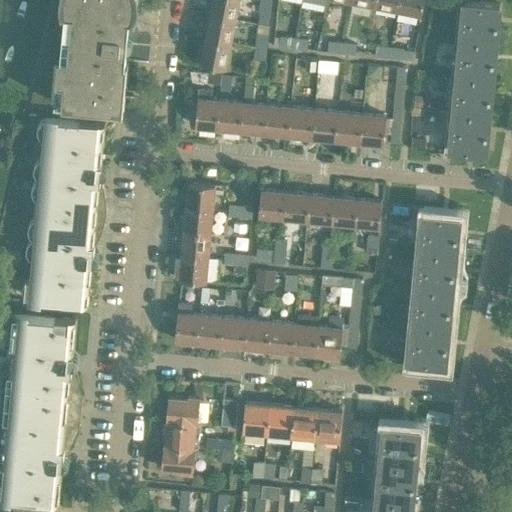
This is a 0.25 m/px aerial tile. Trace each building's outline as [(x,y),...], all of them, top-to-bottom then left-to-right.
[(131,16),(134,16),(135,13),(137,9),(137,5),(138,1),(137,0),(64,0),(65,0),(65,4),(66,8),(66,10),(67,10),(63,54),(60,54),(56,102),(125,108),(129,61),(121,60),(123,43),(128,44),(129,44),(131,43),(132,43),(133,42),(134,40),(134,39),(134,37),(134,36),(133,35),(132,34),(131,33),(129,33),(131,16)] [(236,21),(239,0),(213,0),(210,16),(236,21)] [(271,14),(272,0),(270,0),(261,0),(261,13),(271,14)] [(326,0),(302,0),(302,4),(325,9),(326,0)] [(398,9),(400,0),(375,0),(375,4),(398,9)] [(424,0),(400,0),(398,9),(422,14),(424,0)] [(500,4),(464,0),(451,149),(486,152),(500,4)] [(231,44),(236,21),(210,16),(206,39),(231,44)] [(258,33),(257,47),(267,48),(269,34),(258,33)] [(291,47),(292,37),(276,35),(275,46),(291,47)] [(309,39),(292,37),(291,47),(308,49),(309,39)] [(227,67),(231,44),(206,39),(201,62),(227,67)] [(342,53),(343,42),(329,41),(328,51),(342,53)] [(357,44),(343,42),(342,53),(356,54),(357,44)] [(390,58),(391,47),(376,46),(375,56),(390,58)] [(266,62),(267,48),(257,47),(255,61),(266,62)] [(405,49),(391,47),(390,58),(404,59),(405,49)] [(323,58),(322,86),(340,86),(341,58),(323,58)] [(209,82),(222,84),(223,74),(210,72),(209,82)] [(224,74),(223,89),(230,90),(232,75),(224,74)] [(256,90),(258,76),(247,75),(245,89),(256,90)] [(220,128),(223,99),(212,98),(213,90),(200,88),(196,126),(220,128)] [(243,131),(246,101),(223,99),(220,128),(243,131)] [(267,133),(269,104),(246,101),(243,131),(267,133)] [(290,135),(293,106),(269,104),(267,133),(290,135)] [(314,138),(316,108),(293,106),(290,135),(314,138)] [(337,140),(340,111),(316,108),(314,138),(337,140)] [(361,142),(363,113),(340,111),(337,140),(361,142)] [(388,115),(363,113),(361,142),(385,145),(388,115)] [(106,219),(107,218),(107,210),(107,205),(107,199),(106,194),(105,189),(103,183),(102,183),(103,175),(104,175),(106,175),(107,174),(108,172),(108,171),(109,169),(109,168),(108,167),(107,165),(106,164),(105,164),(103,163),(107,123),(47,117),(47,118),(45,118),(43,119),(42,121),(40,123),(40,125),(39,127),(39,129),(39,131),(40,133),(41,135),(43,137),(45,138),(43,158),(41,158),(39,159),(38,161),(37,162),(36,164),(35,167),(35,169),(36,171),(36,173),(38,175),(39,177),(39,178),(37,179),(36,181),(35,182),(34,184),(34,187),(34,189),(34,191),(35,193),(36,195),(38,197),(36,217),(34,219),(32,220),(31,222),(30,224),(30,226),(30,228),(30,230),(31,232),(32,234),(34,236),(34,237),(33,238),(31,239),(30,241),(29,243),(29,244),(28,245),(28,246),(28,247),(28,249),(28,251),(29,253),(30,254),(31,255),(32,257),(34,257),(32,277),(30,277),(28,278),(27,280),(26,282),(25,284),(24,286),(24,288),(25,290),(25,292),(26,294),(28,296),(31,297),(30,298),(90,303),(94,262),(96,262),(97,262),(99,261),(100,260),(100,258),(101,257),(100,255),(100,254),(99,253),(98,252),(97,251),(96,251),(96,243),(97,243),(99,241),(102,235),(103,232),(105,226),(106,219)] [(190,183),(188,207),(225,210),(227,187),(216,186),(216,185),(190,183)] [(283,217),(286,191),(262,188),(259,215),(283,217)] [(307,220),(310,193),(286,191),(283,217),(307,220)] [(331,222),(334,196),(310,193),(307,220),(331,222)] [(355,224),(358,198),(334,196),(331,222),(355,224)] [(382,201),(358,198),(355,224),(379,227),(382,201)] [(242,207),(230,205),(229,216),(241,217),(242,207)] [(225,211),(225,210),(188,207),(186,231),(212,233),(213,210),(225,211)] [(254,207),(242,207),(241,217),(253,218),(254,207)] [(460,216),(424,213),(411,360),(446,364),(460,216)] [(211,241),(212,233),(186,231),(185,241),(184,254),(210,257),(211,241)] [(379,235),(367,234),(366,247),(378,248),(379,235)] [(278,239),(277,251),(287,252),(288,239),(278,239)] [(323,243),(322,255),(335,256),(336,244),(323,243)] [(276,261),(276,252),(259,250),(258,259),(276,261)] [(286,264),(287,252),(277,251),(276,252),(276,261),(275,263),(286,264)] [(235,263),(236,253),(226,252),(225,263),(235,263)] [(250,254),(236,253),(235,263),(235,264),(249,265),(250,254)] [(208,280),(210,257),(184,254),(182,278),(208,280)] [(334,269),(335,256),(322,255),(321,267),(334,269)] [(248,274),(249,265),(235,264),(234,273),(248,274)] [(273,271),(256,269),(254,287),(271,289),(273,271)] [(299,275),(286,274),(285,289),(298,290),(299,275)] [(353,284),(354,278),(326,275),(325,283),(353,286),(353,284)] [(200,342),(203,313),(192,312),(193,303),(181,302),(177,339),(200,342)] [(74,353),(74,348),(77,318),(16,312),(16,313),(9,314),(11,330),(6,345),(13,347),(9,387),(2,388),(4,404),(0,417),(0,419),(6,421),(2,461),(0,461),(0,496),(60,502),(63,467),(66,467),(67,466),(69,465),(70,464),(70,463),(71,461),(71,460),(70,458),(70,457),(68,456),(67,455),(66,455),(66,448),(72,448),(81,429),(84,393),(79,373),(73,372),(74,365),(76,365),(77,364),(78,363),(79,362),(80,361),(80,359),(80,358),(79,356),(78,355),(77,354),(76,354),(74,353)] [(223,344),(226,315),(203,313),(200,342),(223,344)] [(247,346),(250,317),(226,315),(223,344),(247,346)] [(270,348),(273,320),(250,317),(247,346),(270,348)] [(294,351),(297,322),(273,320),(270,348),(294,351)] [(317,353),(320,324),(297,322),(294,351),(317,353)] [(344,327),(320,324),(317,353),(342,355),(344,327)] [(167,419),(169,419),(199,422),(201,396),(189,395),(189,396),(170,395),(167,419)] [(236,426),(239,399),(225,398),(222,424),(236,426)] [(267,432),(270,402),(247,400),(244,430),(267,432)] [(291,434),(294,404),(270,402),(267,432),(291,434)] [(318,407),(294,404),(291,434),(290,446),(314,449),(315,437),(318,407)] [(343,409),(318,407),(315,437),(340,439),(343,409)] [(196,447),(199,422),(169,419),(166,443),(165,443),(165,444),(196,447)] [(412,511),(421,427),(385,424),(377,511),(412,511)] [(221,439),(220,449),(234,450),(235,440),(221,439)] [(194,472),(196,447),(165,444),(163,467),(182,469),(182,471),(194,472)] [(233,460),(234,450),(220,449),(219,459),(233,460)] [(263,476),(264,462),(255,461),(254,476),(263,476)] [(275,463),(264,462),(263,476),(274,477),(275,463)] [(311,481),(312,467),(303,466),(302,480),(311,481)] [(323,468),(312,467),(311,481),(322,482),(323,468)] [(280,486),(263,484),(263,485),(262,497),(266,497),(279,499),(280,486)] [(183,489),(182,500),(190,500),(191,490),(183,489)] [(220,493),(219,503),(228,504),(229,494),(220,493)] [(266,497),(262,497),(257,497),(256,507),(265,508),(266,497)] [(189,511),(190,500),(182,500),(181,510),(189,511)] [(295,500),(294,511),(303,511),(304,501),(295,500)] [(227,511),(228,504),(219,503),(218,511),(227,511)]
